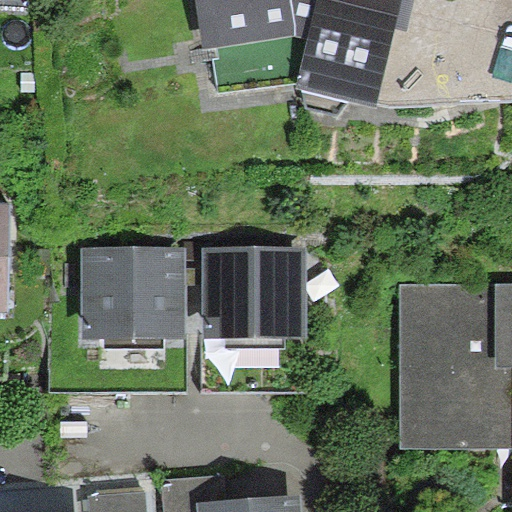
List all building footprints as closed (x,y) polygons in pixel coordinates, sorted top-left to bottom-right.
[(195,0),(204,56),(298,41),(309,45),(320,0),(195,0)] [(320,0),(309,45),(297,93),(377,112),(397,31),(402,10),(404,0),(320,0)] [(416,0),(404,0),(402,10),(397,31),(408,34),(416,0)] [(11,211),(0,210),(0,317),(9,318),(11,211)] [(306,255),(205,258),(207,345),(308,342),(306,255)] [(186,258),(85,259),(86,341),(187,340),(186,258)] [(511,282),(398,284),(400,445),(511,443),(511,282)]
